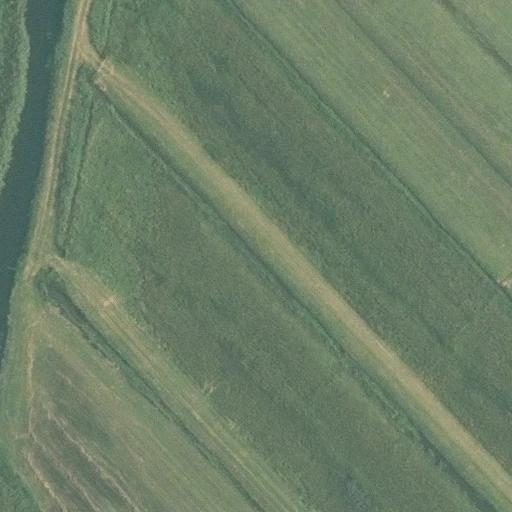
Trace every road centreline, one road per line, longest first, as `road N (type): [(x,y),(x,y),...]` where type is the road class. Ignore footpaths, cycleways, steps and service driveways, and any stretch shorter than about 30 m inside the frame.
road 1 (track): [(87,0),(67,78),(43,248)]
road 2 (track): [(27,299),(43,248),(132,343)]
